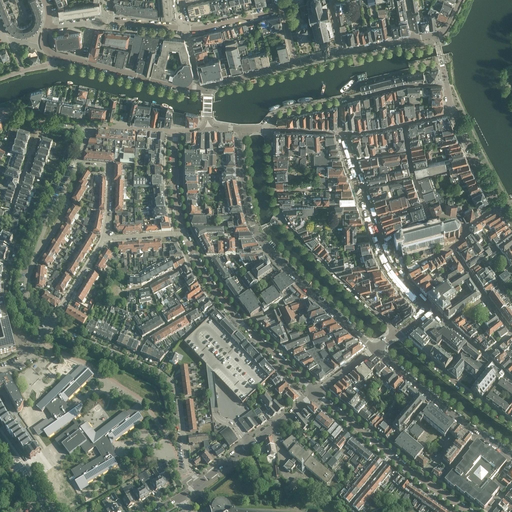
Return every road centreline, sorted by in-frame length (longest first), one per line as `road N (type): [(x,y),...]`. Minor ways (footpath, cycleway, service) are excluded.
road 1 (residential): [(374,349),(254,231),(240,129)]
road 2 (residential): [(268,128),(282,217),(398,333)]
road 3 (residential): [(197,484),(165,374),(53,323)]
road 4 (residential): [(468,511),(315,393)]
road 5 (residential): [(447,84),(407,84),(284,113),(268,128)]
road 6 (residential): [(195,259),(216,295),(315,393)]
road 7 (tertiary): [(511,456),(374,349)]
road 8 (residential): [(55,54),(183,87),(207,85)]
road 9 (tertiary): [(197,484),(315,393)]
road 10 (residential): [(398,333),(511,424)]
road 11 (residential): [(499,207),(447,84)]
road 12 (residential): [(430,218),(407,150),(352,158)]
